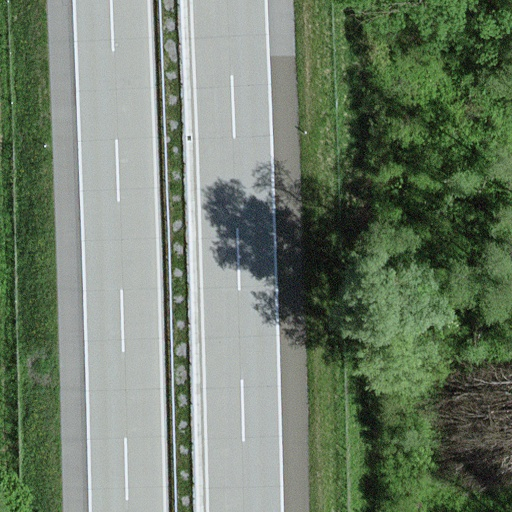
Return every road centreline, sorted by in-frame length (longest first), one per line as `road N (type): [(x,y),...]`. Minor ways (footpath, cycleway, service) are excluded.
road 1 (motorway): [(239,511),(224,0)]
road 2 (motorway): [(109,0),(121,511)]
